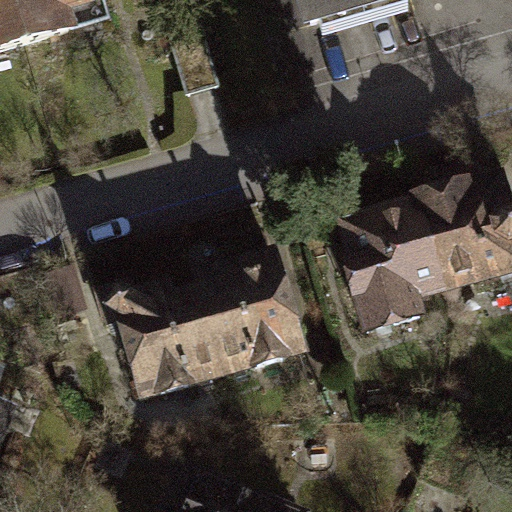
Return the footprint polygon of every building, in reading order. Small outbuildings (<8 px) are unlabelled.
[(11,0),(0,0),(0,62),(28,54),(11,0)] [(107,0),(11,0),(28,54),(115,29),(107,0)] [(281,0),(298,57),(395,43),(429,0),(281,0)] [(167,32),(188,103),(207,97),(220,94),(199,23),(167,32)] [(511,197),(509,185),(423,208),(450,310),(511,293),(511,197)] [(423,208),(337,230),(353,291),(339,295),(355,357),(428,338),(423,317),(450,310),(423,208)] [(189,273),(196,301),(220,400),(310,379),(281,260),(230,273),(228,263),(189,273)] [(133,286),(100,294),(130,422),(220,400),(196,301),(174,306),(170,287),(135,295),(133,286)] [(0,469),(18,424),(0,416),(0,469)] [(474,494),(495,441),(468,431),(447,484),(474,494)] [(275,511),(196,481),(183,511),(275,511)]
